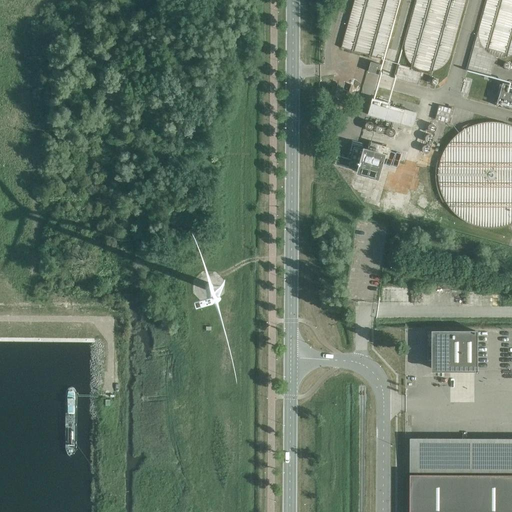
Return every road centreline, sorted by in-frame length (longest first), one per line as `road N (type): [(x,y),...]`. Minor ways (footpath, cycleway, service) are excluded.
road 1 (tertiary): [(292,361),(292,0)]
road 2 (unclassified): [(383,511),(379,379),(359,364),(292,361)]
road 3 (tertiary): [(290,511),(292,361)]
